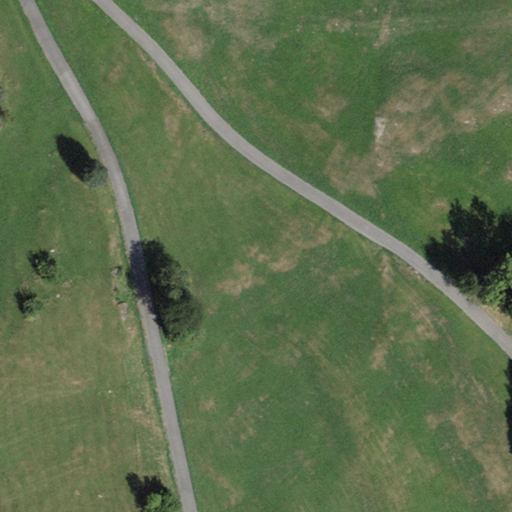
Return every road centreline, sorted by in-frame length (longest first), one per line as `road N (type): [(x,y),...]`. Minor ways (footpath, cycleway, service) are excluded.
road 1 (unclassified): [(191,511),(127,207),(106,147),(28,0)]
road 2 (unclassified): [(100,0),(265,164),(423,264),(511,346)]
